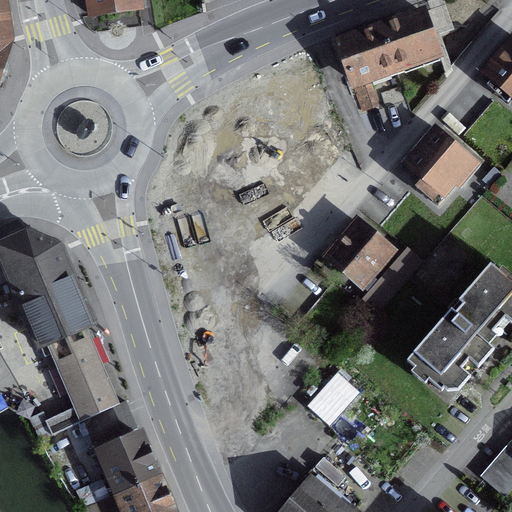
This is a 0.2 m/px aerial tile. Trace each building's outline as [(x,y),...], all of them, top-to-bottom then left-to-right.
[(0,0),(0,45),(10,44),(2,0),(0,0)] [(87,0),(90,17),(138,10),(136,0),(87,0)] [(434,48),(441,45),(429,11),(404,20),(379,29),(358,37),(337,44),(361,112),(376,107),(366,77),(387,70),(389,78),(396,76),(403,73),(400,65),(436,52),(434,48)] [(0,73),(10,44),(0,45),(0,73)] [(511,45),(486,76),(511,97),(511,45)] [(468,160),(437,133),(407,168),(438,194),(453,177),(468,160)] [(389,251),(358,225),(344,241),(328,260),(365,292),(373,282),(367,277),(389,251)] [(50,343),(87,327),(89,326),(69,279),(72,278),(60,251),(55,246),(28,235),(21,235),(0,244),(0,304),(0,306),(18,299),(20,304),(39,348),(50,343)] [(389,299),(419,265),(406,253),(376,287),(389,299)] [(511,286),(489,267),(405,363),(440,393),(443,390),(446,393),(458,394),(470,380),(461,372),(473,359),(482,366),(497,349),(488,341),(506,320),(511,325),(511,286)] [(87,327),(50,343),(83,422),(115,407),(84,334),(89,332),(87,327)] [(330,426),(361,392),(338,371),(307,406),(330,426)] [(92,448),(136,430),(124,403),(115,407),(83,422),(81,423),(92,448)] [(46,422),(53,436),(80,422),(74,410),(46,422)] [(170,511),(138,436),(101,452),(95,455),(119,511),(170,511)] [(504,451),(496,460),(487,472),(482,478),(503,496),(511,485),(511,484),(510,482),(511,479),(511,450),(508,447),(504,451)] [(287,511),(354,511),(352,510),(354,509),(318,477),(287,511)]
